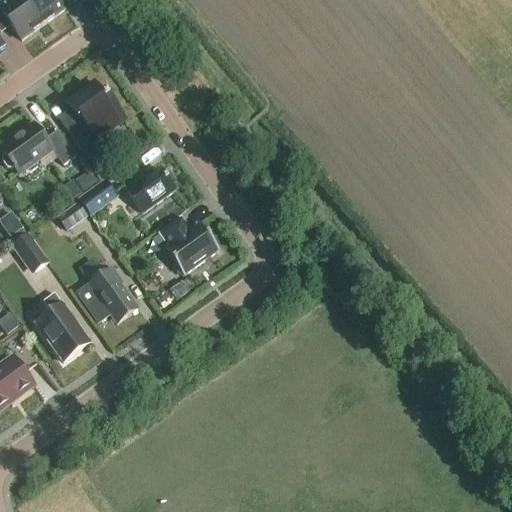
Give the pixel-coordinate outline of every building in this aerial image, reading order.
[(23,42),(46,26),(27,0),(9,0),(7,2),(5,0),(0,0),(0,30),(2,34),(12,27),(23,42)] [(27,0),(46,26),(67,10),(59,0),(27,0)] [(105,98),(95,84),(67,104),(72,111),(59,120),(89,162),(109,147),(102,138),(125,121),(107,96),(105,98)] [(46,143),(35,127),(1,151),(6,157),(4,159),(3,163),(8,170),(12,171),(14,169),(19,176),(25,172),(26,173),(31,174),(37,169),(38,165),(37,163),(52,152),(64,168),(77,158),(59,133),(46,143)] [(176,193),(161,172),(148,182),(146,178),(126,193),(143,216),(176,193)] [(91,173),(76,184),(84,196),(100,185),(91,173)] [(91,217),(104,208),(102,206),(115,197),(105,183),(80,202),(91,217)] [(56,220),(66,235),(88,220),(77,205),(56,220)] [(6,220),(18,237),(31,228),(18,211),(6,220)] [(191,233),(182,220),(160,236),(169,249),(165,252),(184,278),(219,253),(201,227),(191,233)] [(31,277),(35,274),(49,265),(29,237),(11,250),(31,277)] [(113,270),(76,297),(99,328),(112,319),(117,326),(139,311),(121,287),(123,285),(113,270)] [(63,306),(55,295),(43,304),(51,315),(35,326),(63,365),(91,345),(63,306)] [(0,410),(33,387),(25,375),(13,362),(0,371),(0,410)]
